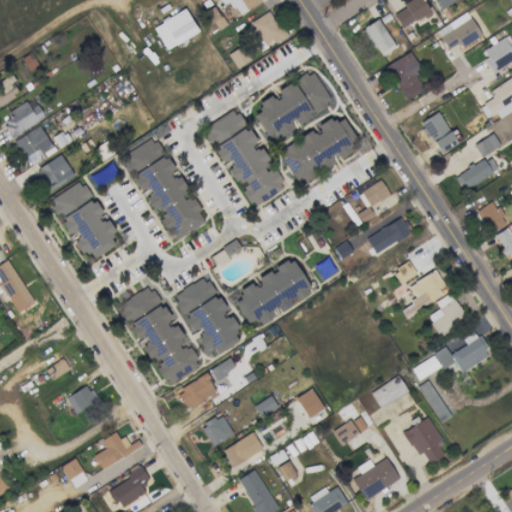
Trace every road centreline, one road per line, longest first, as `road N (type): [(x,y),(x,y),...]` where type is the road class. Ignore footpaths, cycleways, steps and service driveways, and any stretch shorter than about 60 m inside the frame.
road 1 (residential): [(300,0),(511,328)]
road 2 (residential): [(0,190),(206,511)]
road 3 (residential): [(511,445),(410,511)]
